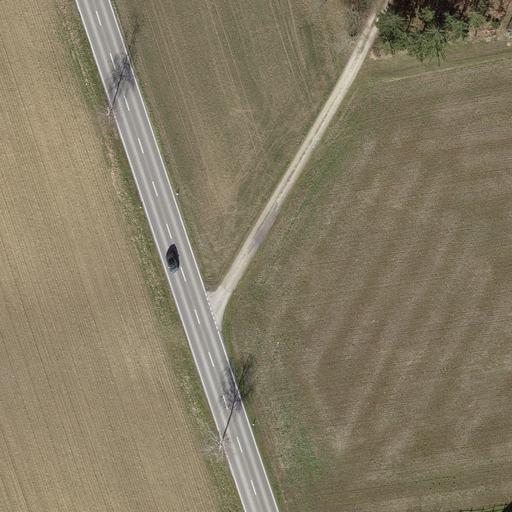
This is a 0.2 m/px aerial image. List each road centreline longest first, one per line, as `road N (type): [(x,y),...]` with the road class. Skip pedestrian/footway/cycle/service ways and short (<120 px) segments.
road 1 (primary): [(263,511),(93,0)]
road 2 (track): [(201,325),(358,61)]
